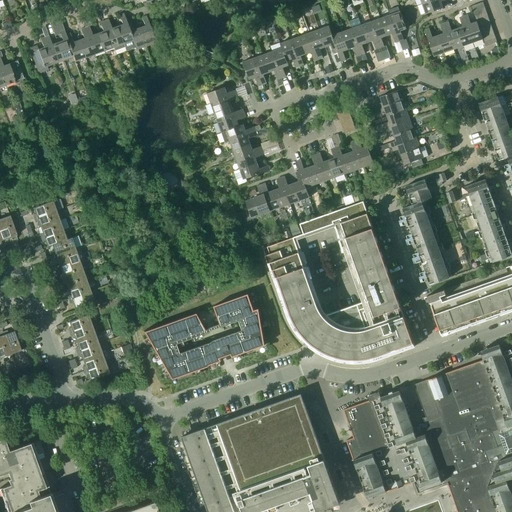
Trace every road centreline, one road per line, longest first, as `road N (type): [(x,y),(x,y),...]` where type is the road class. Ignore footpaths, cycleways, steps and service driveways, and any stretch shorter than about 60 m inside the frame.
road 1 (residential): [(158,419),(309,365),(351,377),(511,325)]
road 2 (residential): [(319,94),(399,68),(444,82),(511,58)]
road 3 (residential): [(150,7),(132,13),(93,2),(0,35)]
road 4 (residential): [(62,400),(29,294),(15,284)]
road 5 (residential): [(319,94),(331,129),(288,145),(275,109)]
